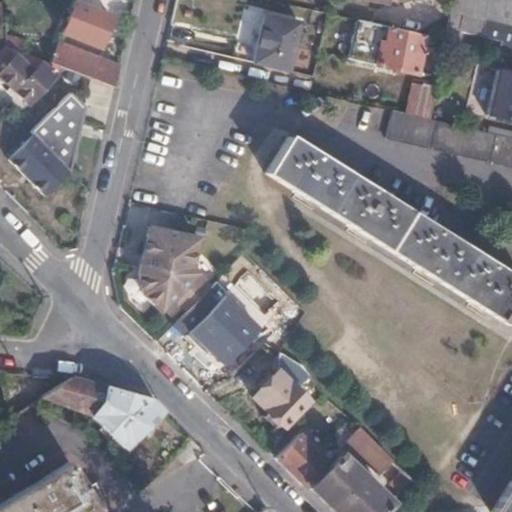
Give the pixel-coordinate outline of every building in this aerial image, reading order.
[(511,0),(451,0),(448,12),(509,26),(511,26),(511,0)] [(95,47),(108,15),(71,1),(58,33),(95,47)] [(297,21),(261,13),(250,62),(286,70),(297,21)] [(423,35),(354,19),(346,57),(414,73),(423,35)] [(112,86),(117,66),(55,42),(46,62),(112,86)] [(503,53),(511,55),(511,43),(505,42),(503,53)] [(14,50),(5,46),(0,50),(0,77),(26,103),(53,76),(44,66),(37,65),(32,69),(14,53),(14,50)] [(466,109),(511,119),(511,70),(477,62),(466,109)] [(67,93),(31,134),(67,170),(82,108),(67,93)] [(511,165),(511,138),(427,118),(391,110),(385,136),(511,165)] [(31,134),(6,159),(42,195),(67,170),(31,134)] [(511,278),(289,137),(265,172),(505,323),(511,311),(511,278)] [(162,230),(148,227),(146,235),(151,237),(145,264),(139,263),(138,267),(138,273),(140,292),(158,311),(171,298),(185,311),(209,287),(190,268),(194,250),(178,246),(162,230)] [(197,237),(162,230),(178,246),(194,250),(197,237)] [(151,237),(146,235),(139,263),(145,264),(151,237)] [(293,391),(301,368),(277,352),(271,371),(249,396),(265,414),(261,418),(272,430),(277,425),(279,427),(303,402),(293,391)] [(148,399),(68,377),(27,403),(35,418),(56,404),(91,417),(123,449),(161,410),(148,399)] [(357,428),(344,441),(376,472),(388,459),(357,428)] [(273,461),(301,487),(323,463),(296,436),(273,461)] [(307,490),(330,511),(380,511),(387,505),(337,458),(307,490)] [(0,511),(99,511),(106,507),(91,483),(83,489),(66,463),(41,478),(37,472),(24,481),(27,488),(0,504),(0,511)] [(389,483),(398,493),(410,480),(399,470),(389,483)] [(511,511),(511,475),(490,511),(491,511),(511,511)]
